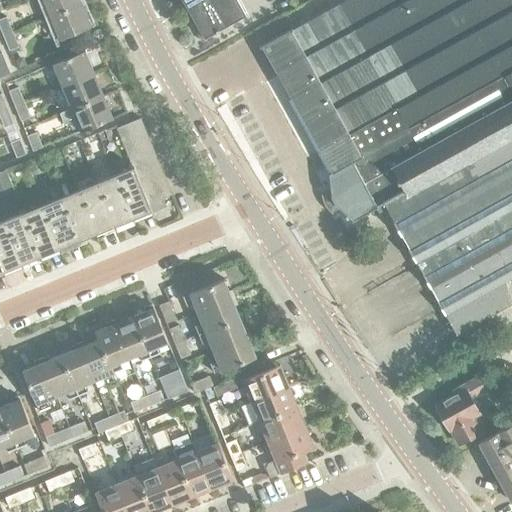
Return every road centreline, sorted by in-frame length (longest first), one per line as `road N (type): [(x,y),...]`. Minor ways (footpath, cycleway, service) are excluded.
road 1 (tertiary): [(415,454),(253,212)]
road 2 (residential): [(0,314),(253,212)]
road 3 (tertiary): [(253,212),(130,0)]
road 4 (unknown): [(362,375),(511,309)]
road 5 (residential): [(279,511),(415,454)]
